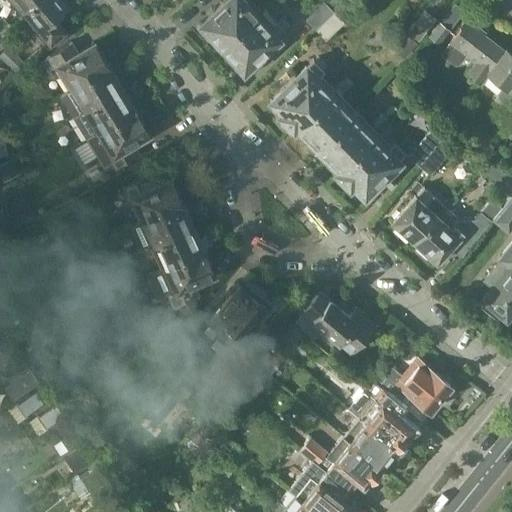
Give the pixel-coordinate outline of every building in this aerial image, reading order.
[(16,0),(17,1),(13,4),(20,13),(35,0),(16,0)] [(64,0),(35,0),(20,13),(47,44),(66,27),(59,20),(72,9),(64,0)] [(222,0),(199,21),(208,31),(209,29),(223,44),(256,13),(243,0),(222,0)] [(316,27),(332,11),(332,10),(339,2),(337,0),(326,0),(324,3),(323,1),(306,17),(316,27)] [(439,21),(428,35),(439,44),(450,29),(464,11),(453,3),(439,21)] [(426,9),(408,31),(419,39),(437,18),(426,9)] [(341,20),(332,11),(316,27),(325,36),(341,20)] [(256,13),(223,44),(234,57),(233,58),(243,69),(285,30),(290,25),(282,16),(277,21),(275,19),(268,26),(256,13)] [(8,21),(0,27),(0,37),(1,38),(13,27),(8,21)] [(511,51),(507,48),(505,50),(484,33),(484,32),(473,23),(466,31),(461,27),(441,52),(455,63),(459,62),(467,53),(475,59),(465,72),(480,84),(489,72),(503,83),(497,92),(498,97),(508,105),(511,100),(511,51)] [(406,32),(393,46),(404,57),(418,43),(406,32)] [(48,56),(41,60),(48,70),(55,66),(69,90),(108,66),(93,42),(77,51),(71,41),(48,55),(48,56)] [(7,45),(0,52),(0,57),(5,63),(15,71),(25,62),(15,52),(7,45)] [(277,112),(292,127),(330,90),(317,76),(324,68),(323,67),(327,63),(318,55),(315,58),(313,57),(306,64),(305,63),(295,72),(294,71),(279,86),(280,87),(270,97),(281,109),(277,112)] [(69,90),(60,95),(73,117),(121,87),(108,66),(69,90)] [(347,76),(338,84),(343,90),(352,81),(347,76)] [(121,87),(73,117),(86,138),(87,138),(95,133),(134,109),(121,87)] [(292,127),(314,149),(352,111),(330,90),(292,127)] [(134,109),(95,133),(115,166),(138,152),(132,142),(148,132),(134,109)] [(314,149),(335,170),(373,132),(352,111),(314,149)] [(382,111),(372,121),(378,127),(388,117),(382,111)] [(418,165),(441,137),(445,132),(434,123),(407,156),(418,165)] [(511,126),(509,124),(502,132),(511,141),(511,126)] [(27,141),(21,129),(14,133),(20,145),(27,141)] [(386,146),(373,132),(335,170),(349,185),(353,182),(363,193),(374,182),(376,184),(391,169),(389,168),(398,159),(398,158),(405,151),(403,150),(412,141),(406,135),(401,139),(400,138),(396,143),(392,139),(386,146)] [(453,147),(441,137),(418,165),(430,175),(453,147)] [(485,156),(478,165),(485,171),(493,162),(485,156)] [(11,159),(0,164),(0,177),(2,182),(18,174),(11,159)] [(146,173),(123,184),(139,221),(180,202),(181,202),(169,177),(152,185),(146,173)] [(511,173),(501,187),(510,195),(511,194),(511,173)] [(415,192),(390,218),(413,240),(438,213),(427,203),(434,195),(423,185),(416,192),(415,192)] [(511,238),(500,253),(481,277),(491,284),(482,295),(486,298),(481,305),(496,316),(501,310),(506,314),(511,306),(511,194),(510,195),(501,206),(487,223),(487,224),(503,237),(507,233),(511,238)] [(18,195),(11,200),(24,222),(36,215),(26,197),(18,195)] [(438,213),(413,240),(436,261),(450,246),(461,256),(487,224),(487,223),(501,206),(491,198),(474,219),(460,219),(455,215),(445,206),(438,213)] [(139,221),(130,225),(140,248),(150,244),(191,225),(181,202),(180,202),(139,221)] [(191,225),(150,244),(160,267),(201,248),(191,225)] [(34,248),(21,254),(27,268),(41,262),(34,248)] [(160,267),(146,274),(157,298),(167,293),(172,305),(198,294),(192,282),(213,273),(201,248),(160,267)] [(44,264),(35,268),(39,277),(48,273),(44,264)] [(75,278),(60,285),(66,298),(74,295),(71,288),(78,285),(75,278)] [(238,285),(208,322),(218,331),(215,335),(231,347),(215,366),(227,376),(238,362),(240,364),(256,344),(241,332),(253,317),(257,321),(266,309),(238,285)] [(355,344),(374,320),(354,304),(347,313),(319,289),(294,319),(312,335),(320,325),(338,339),(342,334),(355,344)] [(184,355),(196,340),(186,331),(173,346),(184,355)] [(284,340),(278,346),(287,354),(292,348),(284,340)] [(398,382),(390,391),(412,409),(419,399),(428,407),(441,392),(443,394),(450,386),(448,384),(449,382),(417,355),(396,380),(398,382)] [(14,400),(40,381),(28,365),(7,378),(10,382),(3,386),(14,400)] [(249,365),(243,371),(254,380),(260,374),(249,365)] [(378,367),(369,378),(380,387),(382,385),(390,392),(390,391),(398,382),(396,380),(395,381),(378,367)] [(369,402),(359,415),(397,447),(406,436),(404,432),(410,424),(398,415),(406,406),(389,392),(390,392),(382,385),(380,387),(369,402)] [(35,390),(16,404),(25,416),(43,402),(35,390)] [(233,394),(222,395),(223,404),(233,403),(233,394)] [(56,403),(37,416),(46,428),(64,415),(56,403)] [(350,426),(344,433),(380,462),(380,461),(385,455),(390,456),(397,447),(359,415),(350,426)] [(201,421),(189,436),(202,446),(213,431),(201,421)] [(309,436),(301,446),(302,448),(313,457),(322,464),(323,465),(353,490),(361,480),(363,482),(369,475),(374,476),(381,467),(380,462),(344,433),(333,446),(328,452),(327,451),(327,450),(309,436)] [(69,435),(61,440),(68,449),(75,444),(69,435)] [(189,437),(183,443),(196,454),(202,447),(189,437)] [(78,446),(66,455),(77,470),(89,461),(78,446)] [(306,465),(288,487),(295,492),(319,511),(342,511),(341,509),(347,502),(344,500),(353,490),(323,465),(322,464),(313,457),(306,465)] [(91,466),(78,475),(89,489),(101,479),(91,466)] [(272,506),(278,511),(279,511),(280,511),(319,511),(295,492),(286,504),(285,505),(277,499),(272,506)] [(105,510),(116,501),(113,497),(102,506),(105,510)] [(142,499),(131,511),(149,511),(153,507),(142,499)] [(113,511),(120,507),(116,501),(105,510),(102,511),(113,511)]
